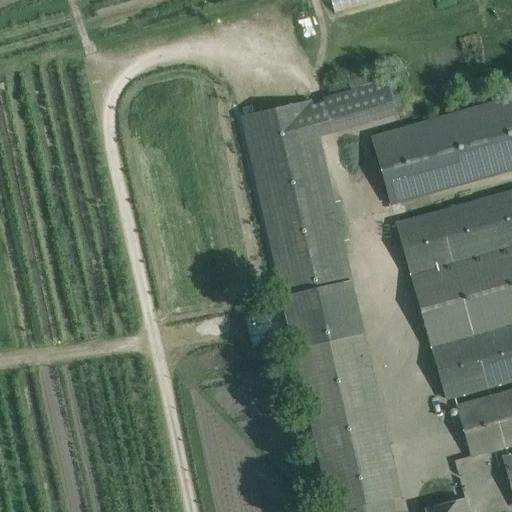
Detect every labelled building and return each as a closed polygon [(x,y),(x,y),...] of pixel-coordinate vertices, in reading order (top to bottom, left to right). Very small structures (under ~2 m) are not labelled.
[(241,117),(286,315),(331,511),(395,511),(392,497),(399,496),(317,133),(395,111),(386,80),(322,98),(322,99),(310,102),(241,117)] [(511,171),(511,189),(395,223),(410,276),(511,248),(511,96),(371,138),(390,207),(511,171)] [(511,248),(410,276),(415,291),(446,401),(511,381),(511,248)] [(511,444),(511,390),(457,406),(471,456),(511,444)] [(511,457),(503,460),(511,486),(511,491),(511,457)] [(468,511),(465,499),(426,510),(426,511),(468,511)]
